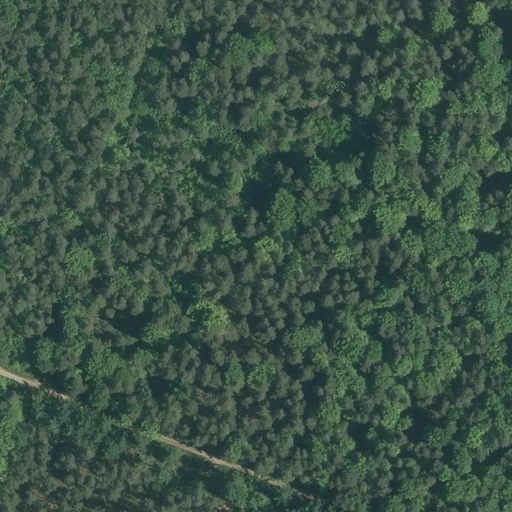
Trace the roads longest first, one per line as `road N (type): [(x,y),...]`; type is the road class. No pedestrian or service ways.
road 1 (track): [(36,387),(177,0)]
road 2 (track): [(36,387),(351,511)]
